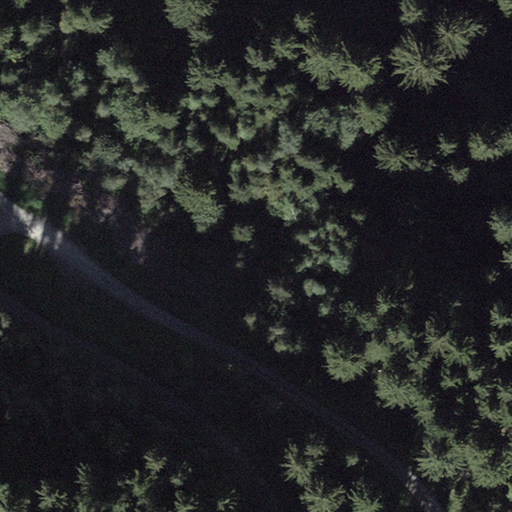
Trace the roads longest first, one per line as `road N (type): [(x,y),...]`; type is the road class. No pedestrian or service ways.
road 1 (track): [(437,511),(380,454),(236,355),(110,289),(25,222),(0,221)]
road 2 (track): [(0,296),(28,321),(204,425),(273,511)]
